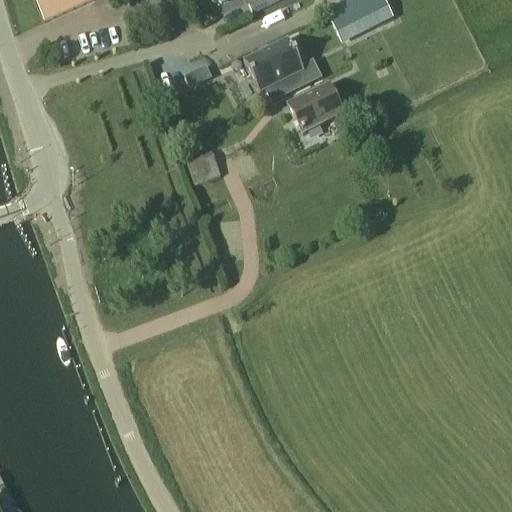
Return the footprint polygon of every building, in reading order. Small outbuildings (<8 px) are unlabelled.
[(46,0),(35,5),(44,25),(55,20),(46,0)] [(57,0),(46,0),(55,20),(65,16),(57,0)] [(69,0),(57,0),(65,16),(74,12),(69,0)] [(80,0),(69,0),(74,12),(84,8),(80,0)] [(253,18),(290,0),(258,0),(247,5),(253,18)] [(341,48),(395,21),(384,0),(359,0),(326,17),(341,48)] [(289,44),(244,66),(257,93),(264,89),(272,106),(321,82),(313,66),(302,71),(291,48),(289,44)] [(328,91),(289,110),(302,137),(342,118),(328,91)] [(212,157),(186,166),(194,190),(220,181),(212,157)]
